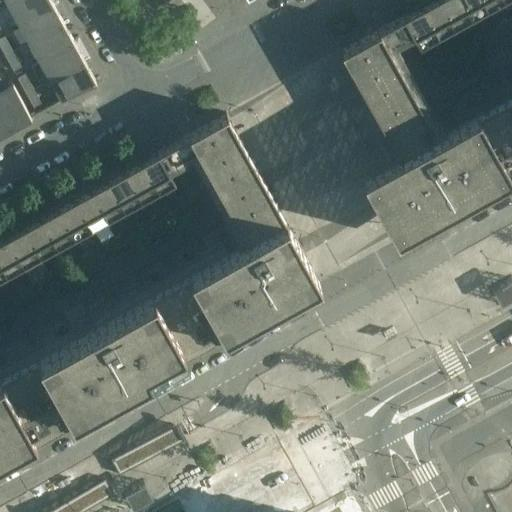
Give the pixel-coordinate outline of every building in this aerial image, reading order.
[(19,23),(53,4),(50,0),(15,0),(8,4),(19,23)] [(454,27),(438,0),(423,0),(425,2),(420,5),(437,36),(454,27)] [(470,18),(460,0),(438,0),(454,27),(470,18)] [(487,8),(482,0),(460,0),(470,18),(487,8)] [(502,0),(482,0),(487,8),(502,0)] [(437,36),(420,5),(419,5),(417,1),(406,8),(408,12),(402,15),(419,46),(437,36)] [(29,41),(63,22),(53,4),(19,23),(29,41)] [(40,61),(74,41),(63,22),(29,41),(40,61)] [(438,137),(437,135),(378,28),(340,49),(399,156),(438,137)] [(484,31),(479,34),(475,36),(480,45),(489,40),(484,31)] [(4,36),(0,37),(0,46),(5,55),(13,51),(4,36)] [(485,54),(494,49),(489,40),(480,45),(485,54)] [(50,80),(84,60),(74,41),(40,61),(31,65),(42,84),(50,80)] [(451,50),(446,52),(441,55),(446,64),(456,59),(451,50)] [(21,66),(13,51),(5,55),(13,71),(21,66)] [(451,73),(461,68),(456,59),(446,64),(451,73)] [(95,80),(84,60),(50,80),(61,99),(95,80)] [(25,73),(17,78),(26,93),(34,89),(25,73)] [(31,116),(13,84),(0,91),(0,108),(11,127),(31,116)] [(42,104),(34,89),(26,93),(34,108),(42,104)] [(511,136),(511,93),(494,104),(511,136)] [(511,175),(511,136),(494,104),(437,135),(438,137),(399,156),(361,177),(371,195),(387,225),(395,239),(511,175)] [(0,133),(11,127),(0,108),(0,133)] [(168,144),(157,150),(168,170),(179,164),(198,153),(247,241),(248,242),(285,222),(285,223),(286,222),(268,190),(260,175),(230,121),(226,112),(188,134),(168,144)] [(157,191),(174,181),(168,170),(157,150),(156,151),(153,147),(142,153),(144,157),(139,160),(157,191)] [(157,191),(139,160),(137,156),(125,162),(128,167),(123,169),(140,200),(157,191)] [(140,200),(123,169),(122,170),(120,165),(109,172),(111,176),(106,179),(123,210),(140,200)] [(123,210),(106,179),(105,179),(103,175),(92,181),(94,185),(89,188),(106,219),(123,210)] [(106,219),(89,188),(86,184),(75,190),(77,194),(72,197),(89,228),(106,219)] [(89,228),(72,197),(69,193),(58,200),(60,204),(55,206),(73,237),(89,228)] [(193,215),(183,198),(176,201),(186,219),(193,215)] [(73,237),(55,206),(55,207),(53,203),(41,209),(44,213),(39,216),(56,247),(73,237)] [(56,247),(39,216),(38,216),(36,212),(25,218),(27,222),(22,225),(39,256),(56,247)] [(159,223),(154,214),(144,219),(149,228),(159,223)] [(39,256),(22,225),(21,225),(19,221),(7,228),(10,232),(5,234),(22,265),(39,256)] [(319,282),(316,276),(286,222),(285,223),(285,222),(248,242),(247,241),(171,282),(205,345),(319,282)] [(164,232),(159,223),(149,228),(154,237),(164,232)] [(22,265),(5,234),(4,235),(2,231),(0,231),(0,265),(5,275),(22,265)] [(125,241),(120,232),(111,238),(116,247),(125,241)] [(130,250),(125,241),(116,247),(120,256),(130,250)] [(92,260),(87,251),(77,256),(82,265),(92,260)] [(97,269),(92,260),(82,265),(87,274),(97,269)] [(58,278),(53,269),(43,275),(48,284),(58,278)] [(63,287),(58,278),(48,284),(53,293),(63,287)] [(511,297),(511,278),(492,290),(498,301),(500,305),(511,297)] [(52,429),(205,345),(171,282),(18,367),(52,429)] [(24,297),(19,288),(9,294),(14,303),(24,297)] [(29,306),(24,297),(14,303),(19,312),(29,306)] [(0,457),(52,429),(18,367),(0,376),(0,457)] [(498,511),(489,495),(492,494),(495,493),(498,491),(502,490),(505,487),(508,485),(511,482),(511,481),(511,454),(510,454),(507,453),(503,453),(500,454),(496,454),(492,456),(488,457),(485,459),(481,460),(478,462),(475,464),(473,467),(460,443),(448,450),(431,459),(422,465),(408,472),(397,478),(386,484),(370,493),(353,503),(336,511),(498,511)] [(144,482),(124,493),(129,503),(132,508),(152,497),(144,482)]
